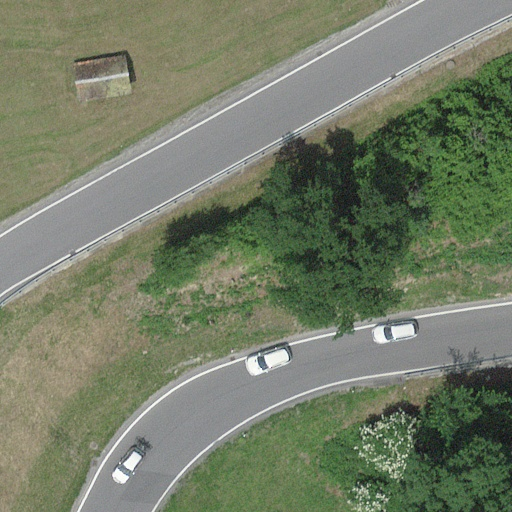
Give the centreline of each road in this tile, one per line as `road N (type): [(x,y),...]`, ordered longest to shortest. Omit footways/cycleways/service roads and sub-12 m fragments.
road 1 (tertiary): [(0,266),(482,0)]
road 2 (tertiary): [(511,327),(419,340),(245,386),(149,452),(119,511)]
